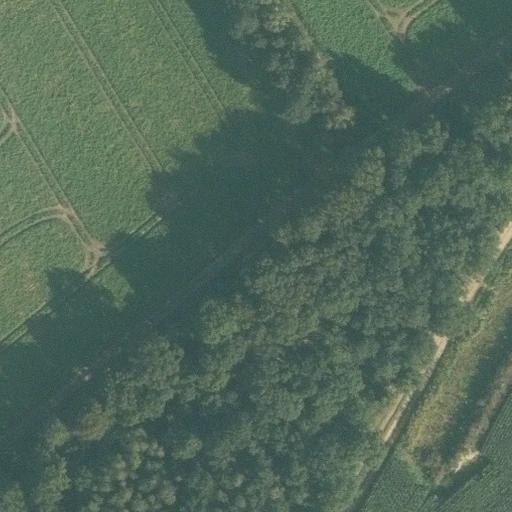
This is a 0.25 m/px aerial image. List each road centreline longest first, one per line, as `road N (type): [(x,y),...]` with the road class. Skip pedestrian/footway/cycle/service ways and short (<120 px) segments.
road 1 (track): [(0,444),(326,180),(511,42)]
road 2 (track): [(511,229),(347,511)]
